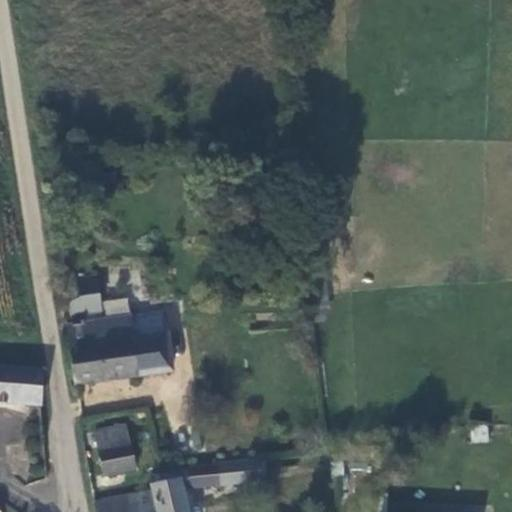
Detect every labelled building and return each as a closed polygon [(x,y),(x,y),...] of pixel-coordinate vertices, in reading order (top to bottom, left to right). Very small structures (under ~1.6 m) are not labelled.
[(90,316),(101,315),(95,275),(64,279),(69,325),(91,322),(90,316)] [(166,332),(163,306),(128,311),(136,372),(202,364),(198,329),(166,332)] [(136,372),(128,311),(101,315),(90,316),(91,322),(69,325),(63,325),(65,342),(67,341),(72,380),(136,372)] [(39,365),(0,361),(0,400),(36,403),(39,365)] [(93,430),(99,472),(133,467),(125,424),(93,430)] [(488,425),(470,425),(470,442),(488,442),(488,425)] [(215,463),(189,465),(190,477),(190,482),(260,477),(259,457),(215,460),(215,463)] [(178,479),(190,477),(189,465),(189,462),(149,471),(151,483),(178,479)] [(184,511),(178,479),(151,483),(153,490),(123,494),(126,511),(148,511),(157,511),(184,511)] [(126,511),(123,494),(91,499),(93,511),(157,511),(148,511),(126,511)]
